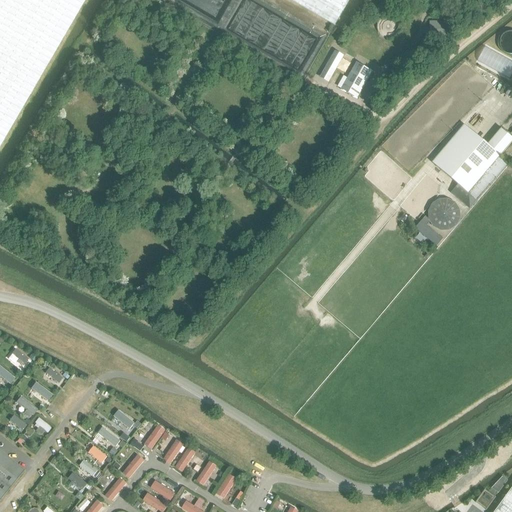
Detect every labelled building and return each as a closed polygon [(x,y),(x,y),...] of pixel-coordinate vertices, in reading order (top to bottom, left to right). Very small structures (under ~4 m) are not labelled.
[(84,0),(0,0),(0,144),(40,76),(84,0)] [(287,0),(335,27),(350,0),(287,0)] [(449,37),(449,22),(430,22),(430,38),(449,37)] [(511,31),(507,30),(504,30),(502,31),(500,32),(499,33),(497,37),(496,39),(496,41),(496,45),(497,46),(498,48),(500,50),(502,51),(506,52),(508,52),(510,52),(511,51),(511,50),(511,31)] [(511,61),(486,47),(478,61),(509,79),(511,74),(511,61)] [(328,83),(343,56),(334,51),(319,78),(328,83)] [(358,100),(373,73),(357,64),(341,90),(348,94),(358,100)] [(511,142),(511,138),(501,129),(488,145),(467,128),(435,166),(458,185),(451,194),(470,210),(508,166),(499,158),(511,142)] [(404,214),(399,220),(403,224),(408,218),(404,214)] [(425,217),(415,229),(436,247),(442,240),(426,226),(430,222),(430,221),(429,220),(425,217)] [(0,366),(0,374),(4,378),(1,382),(6,386),(14,376),(0,366)] [(57,385),(63,378),(51,368),(45,375),(57,385)] [(31,390),(45,402),(51,394),(37,382),(31,390)] [(24,414),(32,418),(38,406),(20,397),(17,403),(27,408),(24,414)] [(121,429),(128,433),(138,418),(132,414),(121,429)] [(45,430),(49,432),(52,425),(37,419),(33,428),(44,432),(45,430)] [(115,449),(122,440),(103,427),(97,436),(115,449)] [(163,431),(162,430),(161,429),(160,428),(158,428),(157,427),(144,446),(151,450),(164,432),(163,431)] [(123,434),(120,438),(127,443),(130,439),(123,434)] [(134,439),(130,445),(134,448),(138,442),(134,439)] [(182,446),(181,444),(180,443),(178,442),(177,442),(176,442),(163,460),(170,465),(179,452),(182,447),(183,446),(182,446)] [(113,448),(109,454),(113,457),(117,452),(113,448)] [(193,454),(193,452),(192,451),(190,450),(189,450),(188,450),(175,468),(182,473),(194,454),(193,454)] [(0,500),(24,471),(0,451),(0,500)] [(142,461),(142,460),(141,459),(139,458),(138,458),(137,457),(123,474),(129,480),(143,462),(142,461)] [(214,467),(214,466),(213,465),(211,464),(210,464),(209,463),(196,482),(203,486),(215,468),(214,467)] [(83,489),(88,483),(74,472),(69,478),(83,489)] [(235,480),(234,479),(233,478),(231,477),(230,477),(229,476),(216,495),(223,500),(236,481),(235,480)] [(501,491),(508,481),(502,477),(494,486),(501,491)] [(107,497),(107,498),(108,499),(110,500),(111,500),(112,501),(126,484),(120,479),(105,496),(107,497)] [(155,483),(154,484),(153,485),(152,487),(152,488),(152,489),(170,502),(175,495),(156,482),(155,483)] [(511,511),(511,487),(493,511),(511,511)] [(57,496),(74,507),(77,501),(60,490),(57,496)] [(485,510),(486,511),(495,498),(495,497),(494,498),(485,491),(485,490),(475,503),(476,503),(486,510),(485,510)] [(148,496),(146,496),(145,498),(145,499),(145,501),(144,502),(160,511),(164,511),(167,507),(148,495),(148,496)] [(236,499),(232,506),(237,509),(241,502),(236,499)] [(101,507),(101,505),(100,504),(98,503),(97,503),(96,502),(87,511),(98,511),(102,507),(101,507)] [(186,503),(185,504),(184,505),(183,507),(183,508),(183,509),(186,511),(201,511),(187,502),(186,503)]
